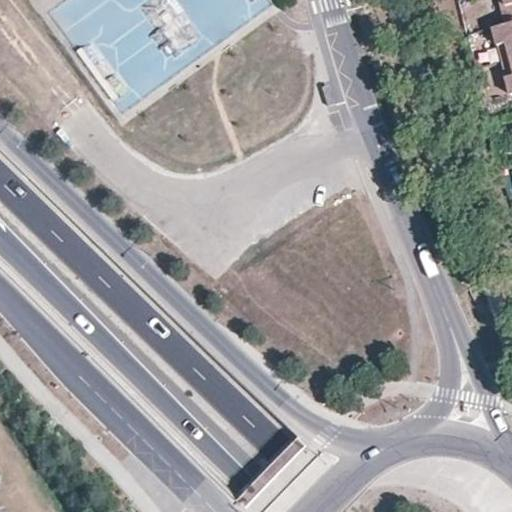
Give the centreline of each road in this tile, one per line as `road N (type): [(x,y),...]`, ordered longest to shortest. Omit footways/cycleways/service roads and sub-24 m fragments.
road 1 (primary): [(371,451),(294,409),(0,126)]
road 2 (primary): [(348,511),(0,178)]
road 3 (primary): [(0,233),(274,511)]
road 4 (residential): [(333,0),(447,317)]
road 5 (primary): [(0,289),(216,511)]
road 6 (residential): [(511,451),(447,317)]
road 7 (residential): [(447,317),(452,375),(424,434)]
